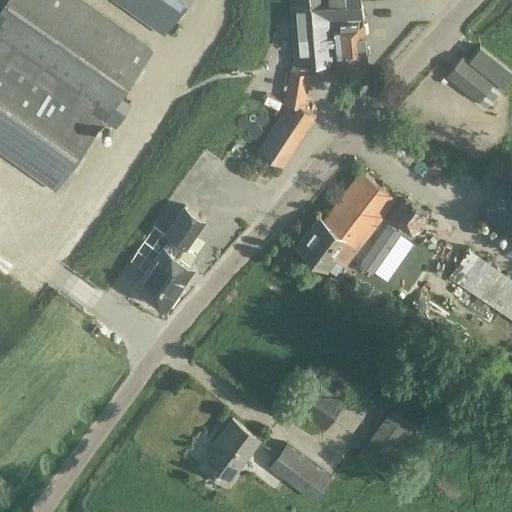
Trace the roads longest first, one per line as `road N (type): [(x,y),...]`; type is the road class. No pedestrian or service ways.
road 1 (tertiary): [(42,511),(199,302),(473,0)]
road 2 (track): [(0,220),(163,347)]
